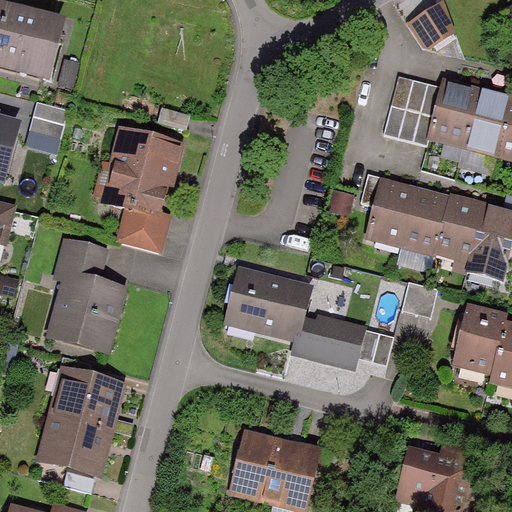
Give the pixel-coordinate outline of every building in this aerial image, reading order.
[(0,0),(0,10),(10,13),(12,0),(0,0)] [(444,6),(411,26),(426,51),(453,35),(444,6)] [(10,13),(0,10),(0,63),(46,75),(44,83),(47,83),(61,25),(10,13)] [(430,139),(443,90),(400,79),(385,135),(428,146),(430,139)] [(479,94),(444,85),(443,90),(430,139),(465,148),(479,94)] [(511,104),(511,102),(479,94),(465,148),(498,156),(511,104)] [(70,112),(38,104),(27,145),(58,154),(70,112)] [(511,104),(498,156),(511,159),(511,104)] [(193,119),(163,111),(159,124),(189,132),(193,119)] [(0,182),(2,183),(17,129),(0,124),(0,182)] [(182,148),(123,134),(115,169),(121,170),(112,207),(141,214),(158,218),(170,167),(177,169),(182,148)] [(377,209),(383,184),(384,181),(368,177),(361,205),(377,209)] [(416,192),(383,184),(377,209),(369,238),(402,246),(416,192)] [(451,201),(416,192),(402,246),(437,255),(451,201)] [(485,209),(451,201),(437,255),(471,263),(485,209)] [(14,210),(0,206),(0,241),(5,243),(14,210)] [(511,243),(511,216),(485,209),(471,263),(469,273),(502,282),(511,243)] [(158,218),(141,214),(138,229),(124,226),(120,245),(162,255),(170,221),(158,218)] [(97,254),(68,247),(60,278),(68,280),(89,286),(97,254)] [(309,292),(242,275),(231,321),(297,338),(309,292)] [(19,283),(6,280),(3,294),(16,297),(19,283)] [(89,286),(68,280),(54,335),(109,348),(122,294),(89,286)] [(438,292),(410,285),(404,312),(432,318),(438,292)] [(506,323),(466,313),(455,360),(495,370),(504,331),(506,323)] [(335,324),(319,319),(309,358),(355,370),(358,360),(364,339),(336,331),(335,324)] [(364,339),(358,360),(387,367),(395,339),(365,331),(364,339)] [(511,333),(504,331),(495,370),(493,377),(511,381),(511,333)] [(93,367),(64,359),(61,371),(90,379),(93,367)] [(61,396),(55,418),(110,434),(123,388),(90,379),(61,371),(55,394),(61,396)] [(55,418),(43,460),(99,475),(110,434),(55,418)] [(134,427),(119,423),(116,433),(131,437),(134,427)] [(318,455),(249,439),(236,495),(305,511),(318,455)] [(477,451),(447,444),(443,461),(473,468),(477,451)] [(443,461),(412,454),(404,487),(429,493),(426,507),(442,510),(441,511),(462,511),(467,492),(473,468),(443,461)] [(97,481),(68,473),(64,487),(93,495),(97,481)] [(429,493),(404,487),(401,501),(426,507),(429,493)] [(471,511),(476,494),(467,492),(462,511),(471,511)]
